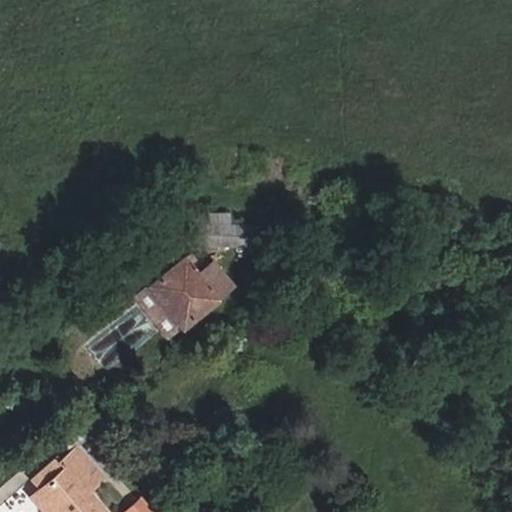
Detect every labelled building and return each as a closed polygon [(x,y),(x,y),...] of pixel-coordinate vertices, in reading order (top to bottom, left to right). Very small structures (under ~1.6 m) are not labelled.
[(273,249),(275,227),(201,223),(200,245),(273,249)] [(212,298),(228,286),(208,262),(193,274),(179,257),(144,285),(178,329),(214,300),(212,298)] [(178,329),(144,285),(132,295),(166,338),(178,329)] [(103,511),(85,489),(99,476),(74,448),(59,460),(63,466),(38,487),(36,489),(55,511),(103,511)] [(38,487),(63,466),(59,460),(56,457),(30,478),(38,487)] [(55,511),(36,489),(28,495),(42,511),(55,511)] [(149,511),(150,511),(137,496),(119,511),(149,511)] [(41,511),(30,499),(21,506),(26,511),(41,511)]
